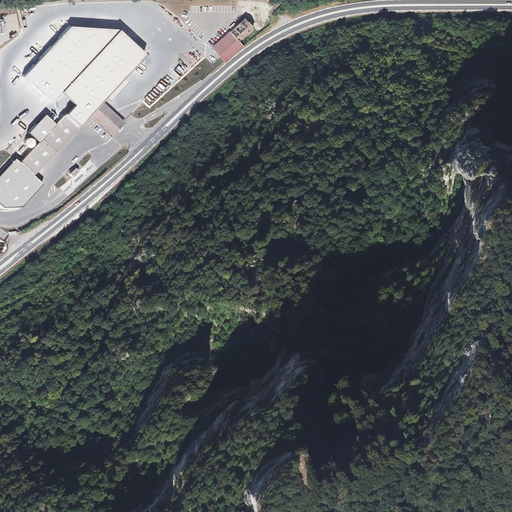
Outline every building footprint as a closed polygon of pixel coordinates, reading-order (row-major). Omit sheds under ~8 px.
[(211,48),(225,61),(235,53),(236,53),(244,46),(238,39),(253,26),(245,17),(231,29),(211,48)] [(84,64),(111,89),(143,53),(116,28),(67,26),(22,75),(51,101),(60,90),(84,64)] [(235,53),(225,61),(226,62),(236,53),(235,53)] [(123,121),(100,101),(105,95),(111,89),(84,64),(60,90),(72,103),(64,113),(78,125),(90,113),(112,134),(123,121)] [(33,173),(78,125),(64,113),(54,123),(38,141),(20,160),(16,156),(0,173),(0,201),(3,205),(21,204),(42,181),(33,173)] [(28,132),(38,141),(54,123),(45,114),(28,132)] [(377,200),(370,201),(371,213),(379,212),(377,200)] [(317,203),(317,212),(331,212),(331,202),(317,203)] [(303,204),(290,203),(290,212),(303,212),(303,204)] [(134,299),(127,302),(133,313),(139,310),(134,299)]
